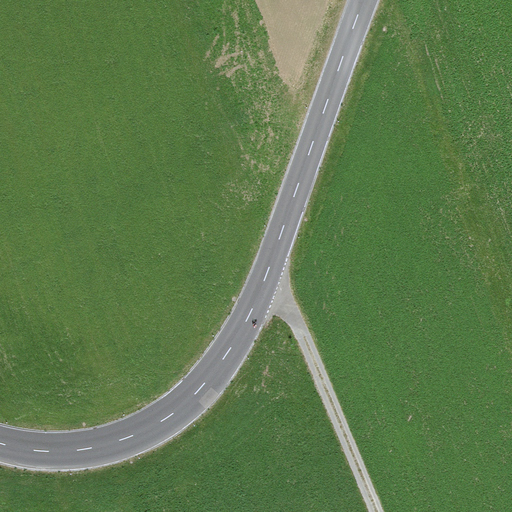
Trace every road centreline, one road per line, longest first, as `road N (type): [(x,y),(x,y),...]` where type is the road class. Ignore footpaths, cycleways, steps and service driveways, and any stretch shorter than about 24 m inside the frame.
road 1 (tertiary): [(361,0),(261,281),(222,356),(168,411),(103,440),(43,449),(0,439)]
road 2 (track): [(261,281),(306,342),(377,511)]
